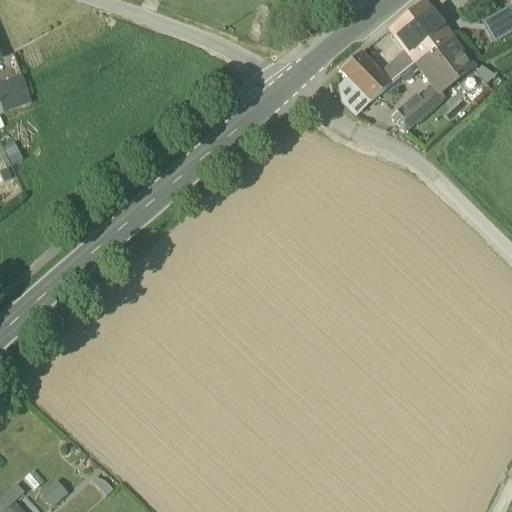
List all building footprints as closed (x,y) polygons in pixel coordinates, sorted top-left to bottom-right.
[(405,56),(414,68),(433,54),(449,43),(421,6),(388,34),(405,56)] [(511,35),(511,17),(508,10),(479,26),(492,48),(511,35)] [(449,43),(433,54),(455,84),(470,71),(449,43)] [(417,71),(431,91),(437,100),(438,99),(455,84),(433,54),(414,68),(417,71)] [(369,104),(388,89),(378,77),(358,56),(339,71),(346,78),(369,104)] [(405,56),(378,77),(388,89),(409,72),(414,68),(405,56)] [(417,71),(414,68),(409,72),(410,76),(417,71)] [(481,69),(474,75),(485,87),(495,79),(481,69)] [(474,75),(470,71),(455,84),(476,108),(491,94),(485,87),(474,75)] [(0,80),(0,117),(2,120),(30,107),(14,73),(0,80)] [(353,119),(369,104),(346,78),(337,87),(337,92),(340,105),(353,119)] [(440,101),(438,99),(437,100),(431,91),(417,102),(427,113),(440,101)] [(412,102),(404,109),(417,122),(427,113),(417,102),(415,105),(412,102)] [(404,109),(400,112),(413,126),(417,122),(404,109)] [(402,136),(413,126),(400,112),(388,123),(402,136)] [(50,484),(37,497),(49,509),(62,496),(50,484)]
